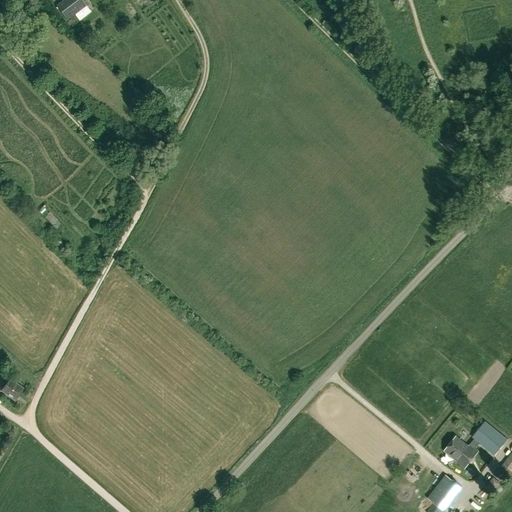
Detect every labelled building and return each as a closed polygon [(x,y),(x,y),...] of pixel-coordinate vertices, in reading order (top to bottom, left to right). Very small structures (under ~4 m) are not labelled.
[(86,6),(82,0),(63,0),(58,5),(68,19),(86,6)] [(1,390),(2,391),(3,390),(16,399),(24,388),(9,378),(10,377),(4,372),(0,377),(0,391),(1,392),(1,390)] [(487,423),(474,439),(479,442),(496,456),(509,441),(506,438),(487,423)] [(457,436),(444,451),(465,468),(470,463),(473,463),(476,459),(475,456),(479,451),(475,448),(479,442),(474,439),(469,446),(457,436)] [(511,452),(503,464),(511,471),(511,452)] [(511,471),(503,464),(496,473),(507,481),(511,474),(511,471)] [(445,473),(427,497),(443,509),(461,486),(445,473)] [(502,483),(494,477),(485,487),(493,493),(502,483)] [(434,503),(427,511),(441,511),(443,510),(434,503)]
